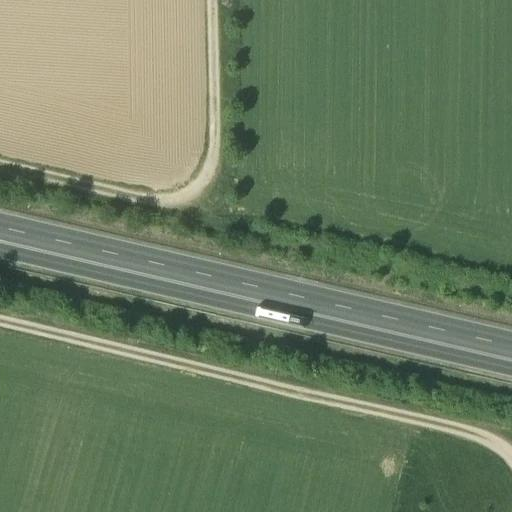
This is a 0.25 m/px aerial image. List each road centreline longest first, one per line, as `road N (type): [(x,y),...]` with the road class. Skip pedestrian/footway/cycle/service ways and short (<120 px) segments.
road 1 (track): [(511,454),(480,435),(0,324)]
road 2 (trunk): [(511,353),(0,234)]
road 3 (track): [(0,168),(167,205),(200,185),(216,158),(212,0)]
